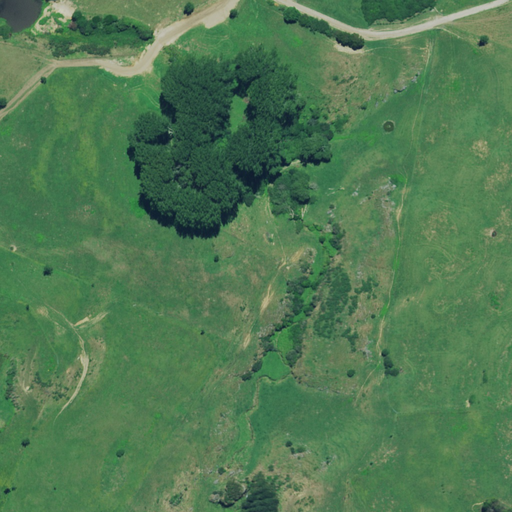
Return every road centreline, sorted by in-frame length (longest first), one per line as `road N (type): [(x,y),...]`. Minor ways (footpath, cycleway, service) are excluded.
road 1 (track): [(0,117),(54,65),(135,69),(162,39),(230,0)]
road 2 (track): [(280,0),(377,36),(501,0)]
